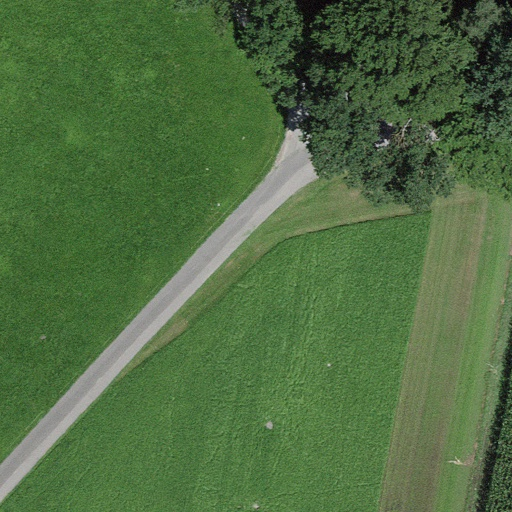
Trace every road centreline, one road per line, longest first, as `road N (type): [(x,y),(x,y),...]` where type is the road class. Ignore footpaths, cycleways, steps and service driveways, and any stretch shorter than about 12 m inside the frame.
road 1 (unclassified): [(511,129),(339,112),(203,278),(0,495)]
road 2 (track): [(339,112),(251,0)]
